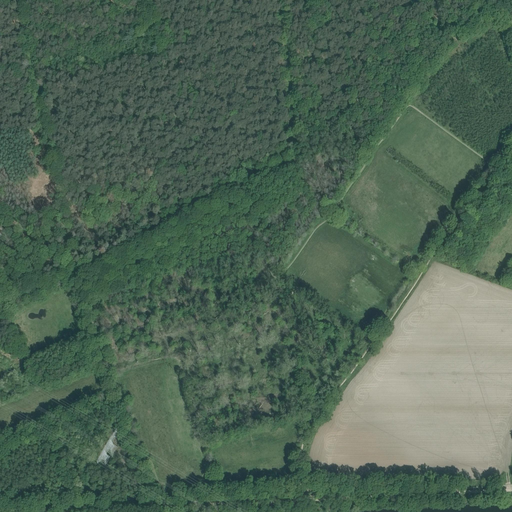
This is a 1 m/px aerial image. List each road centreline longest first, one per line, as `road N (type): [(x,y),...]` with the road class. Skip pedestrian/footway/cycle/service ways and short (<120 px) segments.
road 1 (track): [(511,142),(305,432),(295,460),(299,501)]
road 2 (track): [(174,500),(150,489),(74,274)]
road 3 (track): [(294,156),(74,274)]
road 4 (track): [(299,501),(511,489)]
road 5 (track): [(20,511),(184,505)]
road 6 (track): [(277,0),(294,156)]
